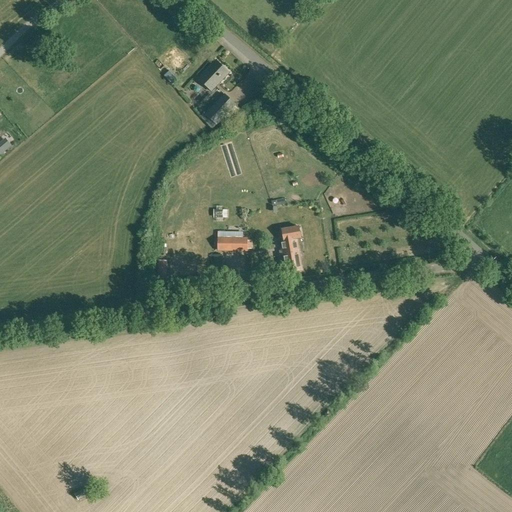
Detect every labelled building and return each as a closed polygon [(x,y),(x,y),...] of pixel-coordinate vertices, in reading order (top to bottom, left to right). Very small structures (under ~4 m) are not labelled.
[(212,91),(229,72),(216,60),(198,79),(212,91)] [(230,117),(240,111),(235,106),(237,105),(225,94),(206,113),(205,112),(201,116),(212,130),(217,125),(227,114),(230,117)] [(303,270),(298,238),(301,238),(299,226),(283,229),(284,240),(281,241),(282,250),(279,251),(280,255),(282,255),(285,273),(303,270)] [(248,251),(248,237),(218,238),(218,251),(248,251)] [(223,274),(222,255),(213,254),(213,274),(223,274)] [(166,279),(167,260),(159,260),(157,278),(166,279)] [(83,499),(91,494),(88,489),(80,494),(83,499)]
